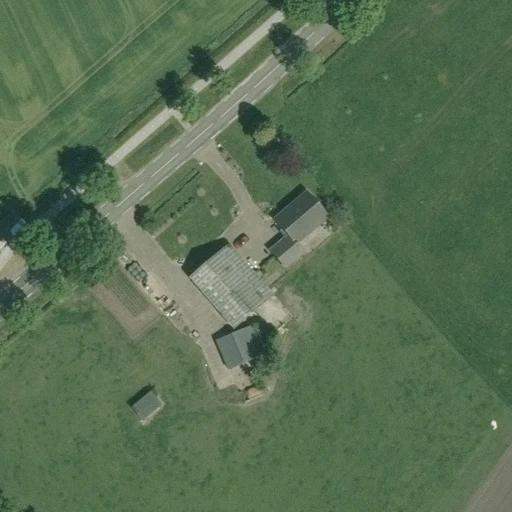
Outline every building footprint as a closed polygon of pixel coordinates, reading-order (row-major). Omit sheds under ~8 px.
[(285,270),(303,254),(295,245),(327,218),(307,194),(274,222),(287,237),(270,252),(285,270)] [(133,272),(151,260),(138,242),(120,254),(133,272)] [(233,330),(272,295),(228,244),(189,279),(233,330)] [(227,371),(261,355),(250,326),(215,341),(227,371)] [(143,422),(161,405),(150,392),(131,408),(143,422)]
